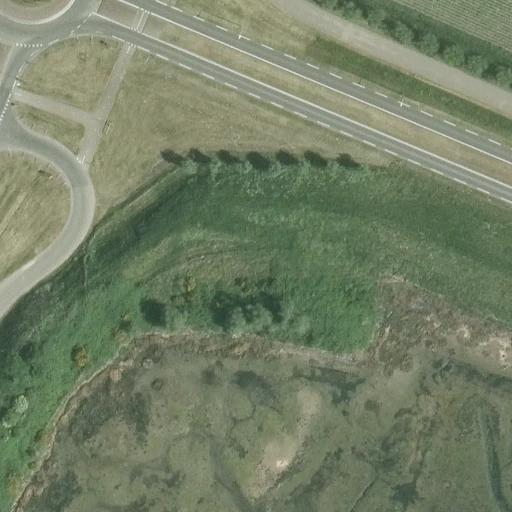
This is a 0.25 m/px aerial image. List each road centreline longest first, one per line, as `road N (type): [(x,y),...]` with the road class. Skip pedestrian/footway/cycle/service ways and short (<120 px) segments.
road 1 (secondary): [(70,24),(196,64),(511,197)]
road 2 (secondary): [(511,157),(138,0)]
road 3 (unclassified): [(0,314),(67,250),(81,221),(76,185),(61,160),(0,133)]
road 4 (unclassified): [(511,105),(283,0)]
